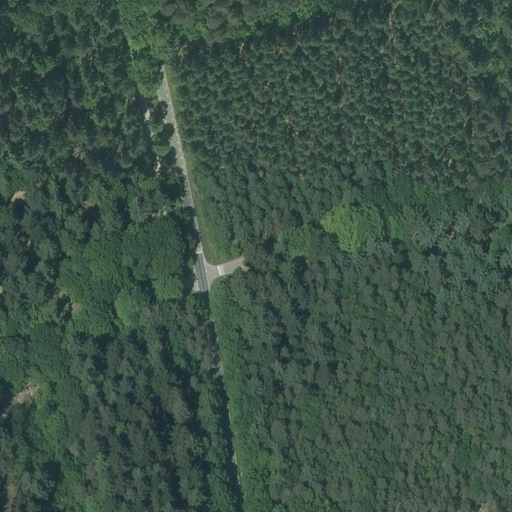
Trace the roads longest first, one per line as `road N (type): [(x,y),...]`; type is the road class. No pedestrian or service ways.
road 1 (tertiary): [(236,511),(206,296),(141,0)]
road 2 (track): [(394,217),(471,510)]
road 3 (track): [(182,283),(394,217)]
road 4 (track): [(368,0),(153,49)]
road 5 (track): [(9,346),(182,283)]
road 6 (track): [(77,511),(9,346)]
road 7 (track): [(394,217),(511,184)]
